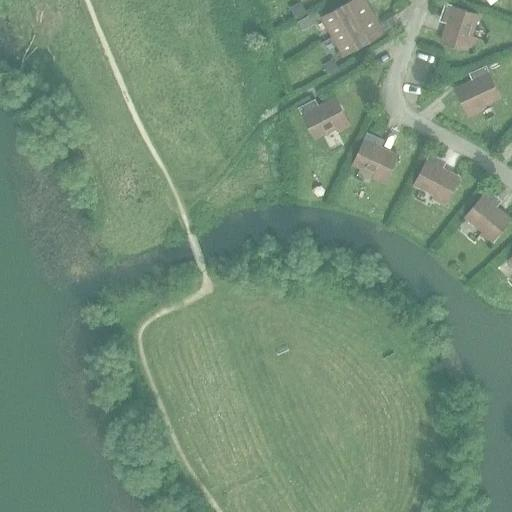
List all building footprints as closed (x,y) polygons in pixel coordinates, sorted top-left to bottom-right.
[(333,36),(373,13),(367,3),(366,4),(363,0),(350,0),(322,16),(333,36)] [(470,51),(474,37),(471,36),(478,14),(453,6),(445,4),(441,17),(448,20),(441,41),(470,51)] [(378,23),(373,13),(333,36),(344,55),(382,33),(377,24),(378,23)] [(476,79),(455,89),(468,116),(481,110),(479,107),(500,97),(488,73),(485,66),(472,72),(476,79)] [(303,114),(303,115),(315,138),(335,127),(337,131),(349,124),(335,97),(315,108),(311,101),(299,107),(303,114)] [(364,140),(353,164),(373,173),(372,177),(384,183),(397,155),(377,146),(380,139),(367,133),(364,140)] [(414,184),(434,194),(432,198),(445,204),(459,177),(439,167),(442,160),(430,154),(426,161),(426,160),(414,184)] [(483,230),(480,233),(491,242),(510,219),(493,205),(498,199),(487,190),(482,196),(465,216),(483,230)]
